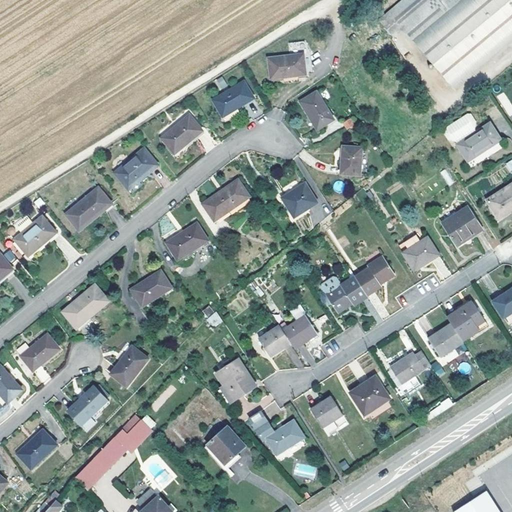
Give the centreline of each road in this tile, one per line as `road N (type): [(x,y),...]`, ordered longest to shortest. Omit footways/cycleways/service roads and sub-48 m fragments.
road 1 (track): [(329,0),(0,206)]
road 2 (residential): [(0,339),(240,140),(267,138)]
road 3 (residential): [(285,386),(315,375),(511,247)]
road 4 (primary): [(511,398),(339,511)]
